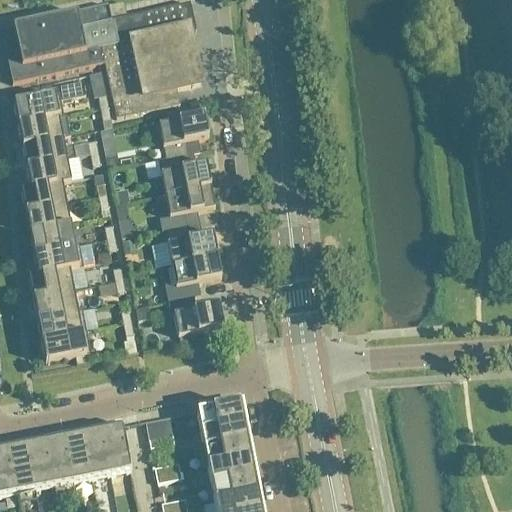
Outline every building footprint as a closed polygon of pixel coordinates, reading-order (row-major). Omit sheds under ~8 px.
[(200,87),(195,65),(189,36),(196,34),(189,6),(126,20),(123,5),(107,8),(111,23),(79,30),(84,54),(100,51),(103,66),(110,98),(112,106),(115,122),(179,108),(176,92),(200,87)] [(84,54),(79,30),(111,23),(107,8),(107,7),(12,28),(15,43),(3,45),(12,86),(103,66),(100,51),(84,54)] [(105,99),(101,76),(89,78),(94,101),(98,100),(105,99)] [(17,128),(58,120),(63,119),(60,104),(85,99),(82,85),(56,90),(57,97),(13,106),(17,128)] [(98,100),(100,112),(108,111),(105,99),(98,100)] [(110,122),(108,111),(100,112),(102,124),(110,122)] [(197,144),(208,142),(203,119),(158,127),(165,163),(193,157),(200,156),(197,144)] [(22,149),(62,141),(58,120),(17,128),(22,149)] [(26,171),(66,163),(62,141),(22,149),(26,171)] [(87,146),(90,158),(98,157),(95,145),(87,146)] [(100,168),(98,157),(90,158),(92,170),(100,168)] [(195,170),(193,157),(165,163),(158,164),(164,199),(210,190),(205,168),(195,170)] [(21,193),(70,184),(66,163),(26,171),(30,191),(21,193)] [(25,215),(65,207),(61,187),(70,185),(70,184),(21,193),(25,215)] [(96,189),(98,200),(106,199),(104,187),(96,189)] [(164,234),(185,230),(183,218),(214,212),(210,190),(164,199),(169,220),(158,222),(161,235),(164,234)] [(125,197),(112,201),(116,215),(129,212),(125,197)] [(108,211),(106,199),(98,200),(100,212),(108,211)] [(29,236),(69,228),(65,207),(25,215),(29,236)] [(130,224),(118,226),(122,244),(134,241),(130,224)] [(33,257),(74,249),(69,228),(29,236),(33,257)] [(200,240),(198,228),(185,230),(164,234),(171,269),(216,260),(212,238),(200,240)] [(104,231),(106,243),(114,241),(112,230),(104,231)] [(116,253),(114,241),(106,243),(108,255),(116,253)] [(134,242),(122,245),(125,257),(136,255),(134,242)] [(78,270),(82,270),(78,248),(74,249),(33,257),(37,277),(28,279),(28,280),(78,270)] [(167,305),(192,301),(189,288),(220,282),(216,260),(171,269),(175,291),(165,293),(167,305)] [(32,301),(73,293),(69,273),(78,271),(78,270),(28,280),(32,301)] [(112,274),(114,285),(122,284),(120,272),(112,274)] [(125,296),(122,284),(114,285),(117,297),(125,296)] [(36,322),(77,315),(73,293),(32,301),(36,322)] [(192,301),(167,305),(170,318),(173,317),(177,340),(222,331),(218,308),(194,313),(192,301)] [(86,335),(82,314),(77,315),(36,322),(41,344),(86,335)] [(120,316),(123,328),(131,326),(128,314),(120,316)] [(131,326),(123,328),(125,340),(133,338),(131,326)] [(45,366),(74,360),(75,367),(76,367),(90,365),(90,364),(88,357),(90,357),(86,335),(41,344),(45,366)] [(247,426),(242,402),(223,406),(224,410),(196,416),(200,436),(247,426)] [(130,476),(121,430),(120,426),(101,430),(102,434),(110,479),(130,476)] [(251,446),(247,426),(200,436),(204,455),(251,446)] [(110,479),(102,434),(101,430),(82,433),(83,438),(91,483),(110,479)] [(169,440),(167,433),(170,433),(170,432),(147,437),(149,444),(172,440),(169,440)] [(91,483),(83,438),(82,433),(63,437),(64,442),(72,487),(91,483)] [(72,487),(64,442),(63,437),(44,441),(45,445),(53,491),(72,487)] [(170,448),(169,441),(172,440),(149,444),(150,452),(173,447),(170,448)] [(53,491),(45,445),(44,441),(25,444),(26,449),(34,494),(53,491)] [(34,494),(26,449),(25,444),(6,448),(7,453),(15,498),(34,494)] [(255,465),(251,446),(204,455),(207,474),(255,465)] [(0,500),(15,498),(7,453),(6,448),(0,449),(0,500)] [(258,484),(255,465),(207,474),(211,494),(258,484)] [(176,475),(174,468),(177,468),(177,467),(154,472),(155,480),(179,475),(176,475)] [(177,483),(176,476),(179,475),(155,480),(157,487),(180,483),(180,482),(177,483)] [(219,511),(262,504),(258,484),(211,494),(214,511),(219,511)] [(183,511),(181,504),(184,503),(161,507),(161,511),(177,511),(186,510),(183,511)]
